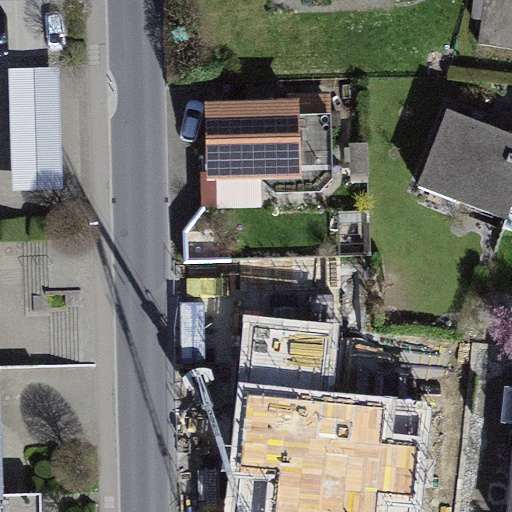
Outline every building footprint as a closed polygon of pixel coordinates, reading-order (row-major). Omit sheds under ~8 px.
[(11,77),(8,193),(40,194),(42,122),(66,123),(67,78),(11,77)] [(189,178),(190,197),(334,195),(333,120),(188,122),(189,178)] [(511,152),(444,125),(420,183),(511,221),(511,152)] [(444,511),(511,511),(511,454),(473,456),(472,419),(393,421),(393,448),(288,451),(289,511),(382,511),(382,489),(444,487),(444,511)] [(42,511),(42,496),(1,497),(0,449),(0,511),(42,511)]
